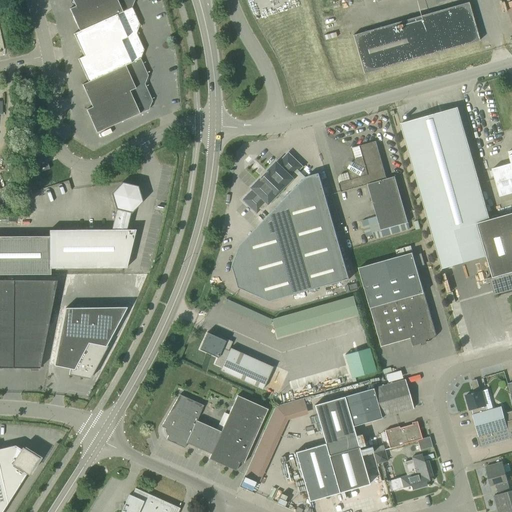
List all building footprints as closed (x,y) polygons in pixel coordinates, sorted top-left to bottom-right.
[(114,15),(107,0),(72,0),(75,6),(69,9),(80,31),(114,15)] [(107,0),(114,15),(132,8),(134,0),(107,0)] [(468,2),(353,35),(364,74),(479,41),(468,2)] [(132,8),(114,15),(80,31),(73,34),(83,56),(78,59),(88,82),(140,58),(144,50),(136,33),(139,25),(132,8)] [(88,82),(82,84),(92,107),(86,110),(96,133),(149,110),(152,101),(145,84),(148,76),(140,58),(88,82)] [(476,171),(461,117),(458,107),(401,124),(419,187),(442,269),(487,256),(493,277),(486,279),(487,283),(493,282),(496,292),(494,293),(495,295),(511,289),(511,213),(490,220),(476,171)] [(387,179),(379,151),(376,141),(360,146),(352,148),(355,160),(354,163),(352,161),(348,168),(350,169),(348,172),(337,176),(342,192),(368,184),(381,230),(408,222),(395,177),(387,179)] [(492,169),(500,196),(511,193),(511,150),(508,152),(511,163),(492,169)] [(46,157),(35,160),(31,161),(35,174),(50,169),(46,157)] [(239,288),(270,302),(350,279),(319,173),(306,177),(297,168),(299,167),(289,157),(278,168),(277,167),(269,174),(268,173),(263,179),(264,180),(257,187),(258,189),(247,200),(257,210),(259,208),(268,216),(240,245),(233,266),(239,288)] [(0,274),(50,274),(50,268),(126,268),(135,230),(126,230),(130,213),(131,213),(142,202),(138,186),(122,182),(111,194),(116,210),(111,230),(49,230),(49,237),(0,236),(0,274)] [(359,268),(370,307),(381,347),(411,338),(413,346),(427,342),(426,340),(435,338),(436,335),(424,292),(412,253),(359,268)] [(0,368),(2,369),(2,368),(13,368),(14,280),(0,279),(0,368)] [(14,280),(13,368),(24,368),(24,369),(36,369),(36,368),(40,368),(57,280),(14,280)] [(356,297),(274,316),(279,336),(361,316),(356,297)] [(239,303),(236,308),(271,326),(274,320),(239,303)] [(107,346),(106,346),(127,307),(65,308),(54,365),(70,369),(69,375),(90,379),(107,346)] [(220,370),(263,389),(273,367),(230,348),(229,351),(222,348),(225,341),(207,332),(199,350),(217,358),(214,364),(221,368),(220,370)] [(352,378),(377,371),(371,347),(345,354),(352,378)] [(405,379),(357,393),(365,422),(382,418),(382,417),(413,408),(405,379)] [(511,382),(508,384),(511,398),(511,412),(503,415),(501,407),(493,409),(474,415),(473,415),(479,436),(477,437),(480,447),(511,438),(511,382)] [(482,391),(475,393),(474,392),(473,392),(473,393),(466,396),(470,410),(472,409),(474,415),(493,409),(488,390),(488,389),(482,391)] [(359,487),(369,484),(355,436),(352,426),(365,422),(357,393),(315,405),(325,444),(295,452),(309,501),(325,497),(359,487)] [(187,443),(199,448),(211,454),(209,459),(236,471),(240,462),(244,463),(268,409),(259,405),(237,395),(221,431),(209,426),(197,421),(204,405),(180,395),(161,426),(168,429),(169,433),(166,440),(185,448),(187,443)] [(273,406),(247,476),(263,481),(286,420),(309,414),(305,398),(273,406)] [(390,448),(407,443),(417,440),(422,439),(417,421),(412,423),(412,424),(399,428),(399,426),(385,430),(390,448)] [(422,439),(417,440),(420,452),(433,448),(429,437),(422,439)] [(0,469),(8,503),(27,473),(29,475),(39,458),(22,447),(21,449),(15,445),(0,448),(0,469)] [(377,463),(388,460),(384,445),(373,448),(377,463)] [(428,461),(424,462),(422,454),(411,457),(412,461),(404,463),(408,475),(400,478),(396,479),(399,489),(403,488),(411,486),(412,490),(427,486),(426,481),(425,478),(428,477),(432,476),(428,461)] [(509,486),(502,462),(486,467),(491,486),(496,485),(498,489),(509,486)] [(244,475),(241,486),(249,489),(252,478),(244,475)] [(396,479),(387,481),(390,492),(399,489),(396,479)] [(494,496),(498,511),(508,511),(511,511),(511,490),(510,491),(509,486),(498,489),(499,494),(494,496)] [(125,511),(124,511),(178,511),(180,508),(135,488),(132,496),(129,494),(124,505),(125,505),(122,510),(125,511)]
